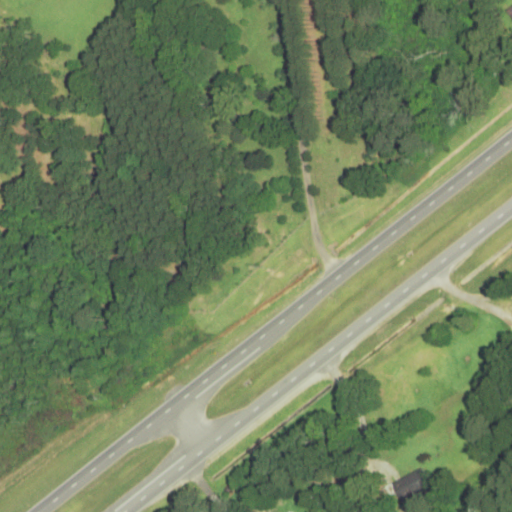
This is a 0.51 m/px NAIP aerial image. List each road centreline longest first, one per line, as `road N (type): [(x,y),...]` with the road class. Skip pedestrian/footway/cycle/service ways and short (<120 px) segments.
road 1 (trunk): [(511,137),(41,511)]
road 2 (trunk): [(126,511),(511,204)]
